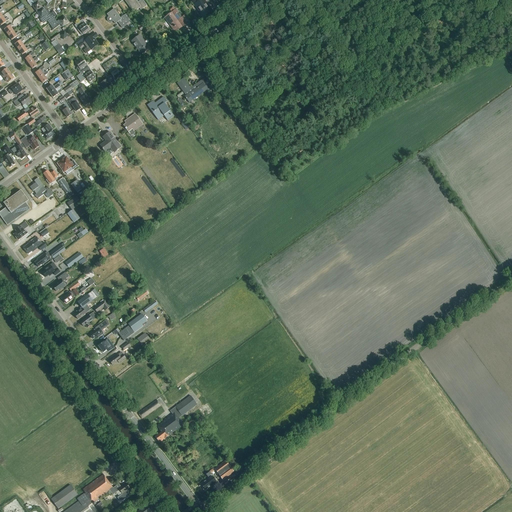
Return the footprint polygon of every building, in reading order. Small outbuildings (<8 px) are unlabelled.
[(37,0),(27,0),(27,1),(31,6),(32,6),(36,12),(40,10),(39,10),(42,7),(37,0)] [(140,0),(137,3),(135,0),(124,0),(133,13),(139,8),(141,10),(147,6),(142,0),(140,0)] [(202,17),(210,11),(207,6),(211,3),(209,0),(201,0),(202,0),(194,5),(202,17)] [(49,24),(55,19),(51,13),(48,15),(42,7),(39,10),(40,10),(36,12),(41,18),(39,19),(43,24),(47,21),(49,24)] [(167,16),(164,18),(165,18),(167,21),(169,20),(172,25),(170,26),(175,32),(186,24),(185,23),(189,20),(185,15),(181,18),(180,16),(181,16),(179,12),(178,13),(176,10),(175,10),(173,8),(171,9),(171,10),(173,12),(172,13),(170,14),(169,13),(166,15),(167,16)] [(120,18),(113,9),(107,14),(109,17),(108,17),(108,18),(107,18),(107,19),(107,20),(108,21),(109,22),(110,22),(111,22),(112,22),(113,21),(115,24),(118,22),(122,28),(129,23),(131,21),(126,15),(124,16),(120,18)] [(3,16),(0,18),(0,24),(1,26),(6,22),(9,20),(8,18),(5,20),(3,16)] [(55,19),(49,24),(53,30),(61,24),(63,27),(69,22),(64,16),(57,22),(55,19)] [(26,22),(30,29),(35,25),(31,19),(26,22)] [(89,30),(84,23),(84,22),(82,20),(74,25),(78,31),(80,30),(83,34),(89,30)] [(8,35),(13,31),(11,28),(14,26),(12,24),(9,26),(4,30),(8,35)] [(13,31),(8,35),(11,40),(17,36),(20,34),(18,32),(15,34),(13,31)] [(85,40),(83,36),(75,42),(79,48),(83,45),(82,45),(84,44),(87,49),(89,47),(91,50),(98,45),(94,39),(98,36),(95,33),(85,40)] [(142,54),(149,48),(140,36),(132,42),(137,49),(138,49),(142,54)] [(18,50),(24,46),(21,43),(24,41),(23,39),(20,41),(20,40),(14,44),(18,50)] [(50,48),(46,42),(42,45),(46,51),(50,48)] [(24,46),(18,50),(22,55),(27,51),(30,49),(29,47),(26,49),(24,46)] [(33,61),(33,60),(30,57),(34,54),(33,52),(29,55),(30,56),(25,59),(29,64),(33,61)] [(33,61),(29,64),(32,69),(37,66),(34,62),(38,59),(36,57),(33,60),(33,61)] [(81,73),(89,68),(87,65),(86,65),(80,58),(75,62),(78,67),(77,68),(81,73)] [(44,75),(43,74),(41,71),(44,68),(43,67),(39,69),(40,70),(35,73),(39,78),(44,75)] [(4,78),(10,73),(7,68),(1,73),(2,74),(1,75),(4,78)] [(90,71),(91,70),(89,68),(81,73),(76,77),(81,83),(87,79),(89,82),(95,78),(90,71)] [(69,80),(73,76),(68,69),(63,73),(69,80)] [(109,77),(115,85),(121,81),(119,79),(122,77),(117,69),(111,74),(112,75),(109,77)] [(44,75),(39,78),(42,84),(47,80),(44,76),(48,73),(46,71),(43,74),(44,75)] [(10,73),(4,78),(6,82),(7,81),(8,83),(14,79),(10,73)] [(110,89),(115,85),(109,77),(107,78),(107,79),(100,85),(104,90),(109,87),(110,89)] [(208,92),(213,89),(206,78),(191,89),(183,79),(177,83),(186,96),(185,97),(189,103),(197,97),(198,97),(199,96),(206,90),(208,92)] [(60,86),(50,94),(53,98),(58,94),(60,93),(63,97),(67,94),(67,93),(79,85),(76,81),(69,85),(70,86),(63,91),(61,89),(60,86)] [(14,93),(16,95),(23,90),(18,84),(11,89),(8,91),(11,94),(14,93)] [(50,94),(60,86),(58,84),(53,87),(52,85),(46,89),(50,94)] [(84,97),(82,94),(86,91),(83,87),(77,91),(81,95),(79,96),(80,99),(85,106),(90,103),(85,96),(84,97)] [(25,98),(22,95),(18,98),(18,99),(13,102),(17,107),(21,103),(23,106),(25,104),(27,106),(32,103),(27,96),(25,98)] [(165,104),(167,102),(164,98),(163,97),(155,103),(153,101),(147,105),(158,120),(164,116),(167,120),(173,116),(165,104)] [(76,112),(81,109),(76,102),(77,101),(75,98),(68,102),(70,105),(72,105),(76,112)] [(67,108),(65,105),(63,107),(65,110),(63,111),(67,118),(71,115),(67,108)] [(38,113),(35,107),(31,110),(31,109),(30,110),(28,108),(16,117),(19,122),(29,114),(32,117),(38,113)] [(133,131),(143,125),(135,114),(124,122),(126,124),(123,126),(128,132),(132,129),(133,131)] [(47,141),(54,135),(53,135),(54,134),(52,132),(53,131),(49,124),(41,130),(44,133),(46,136),(44,137),(47,141)] [(30,134),(33,132),(27,125),(25,127),(30,134)] [(121,147),(110,132),(103,137),(105,141),(100,145),(105,152),(107,155),(108,155),(109,155),(110,155),(121,147)] [(22,144),(17,137),(14,133),(9,136),(12,141),(14,139),(19,145),(16,148),(15,147),(11,150),(15,155),(16,154),(19,158),(20,157),(22,159),(27,155),(19,145),(22,144)] [(39,146),(37,144),(38,143),(33,136),(26,141),(29,145),(29,144),(34,150),(39,146)] [(14,164),(12,161),(9,156),(12,154),(7,147),(3,150),(7,155),(2,159),(7,165),(7,164),(10,168),(14,164)] [(61,170),(62,169),(64,172),(70,167),(73,170),(78,167),(73,161),(70,163),(66,158),(58,164),(60,166),(59,167),(61,170)] [(58,176),(54,171),(49,173),(48,171),(43,174),(48,180),(50,184),(54,181),(53,179),(58,176)] [(69,198),(74,194),(63,178),(58,182),(69,198)] [(42,193),(46,190),(45,189),(37,179),(34,181),(36,183),(30,187),(33,191),(34,191),(36,194),(35,196),(38,199),(43,195),(42,193)] [(77,193),(82,189),(77,181),(71,185),(77,193)] [(0,215),(7,226),(30,209),(25,203),(28,201),(21,191),(3,203),(6,207),(0,212),(0,215)] [(77,197),(67,203),(71,210),(81,203),(77,197)] [(111,211),(114,209),(109,202),(106,204),(111,211)] [(74,223),(80,219),(73,210),(67,214),(74,223)] [(18,241),(18,240),(26,234),(20,227),(15,230),(16,232),(13,234),(18,241)] [(85,228),(83,230),(81,227),(78,230),(83,236),(88,232),(85,228)] [(43,238),(49,233),(46,229),(39,233),(43,238)] [(42,244),(39,240),(36,237),(28,244),(23,248),(28,254),(32,252),(38,248),(41,251),(47,247),(44,243),(42,244)] [(38,260),(35,263),(38,267),(41,265),(42,265),(50,259),(50,260),(53,258),(54,259),(59,255),(65,250),(62,245),(55,250),(50,254),(49,255),(47,252),(45,253),(38,259),(38,260)] [(104,248),(99,251),(103,257),(108,254),(104,248)] [(73,266),(83,258),(79,253),(69,260),(73,266)] [(45,270),(42,273),(46,278),(50,275),(50,276),(53,273),(55,276),(60,272),(55,265),(53,263),(50,265),(44,269),(45,270)] [(65,283),(65,282),(67,281),(66,279),(68,277),(65,273),(57,279),(59,281),(55,284),(56,285),(52,287),(56,292),(59,290),(60,290),(67,285),(67,284),(66,283),(65,283)] [(71,292),(80,285),(77,281),(68,288),(71,292)] [(79,294),(75,289),(71,293),(70,292),(65,296),(65,297),(62,299),(66,304),(79,294)] [(138,300),(141,298),(147,293),(145,290),(135,297),(138,300)] [(77,313),(74,315),(78,320),(86,313),(90,310),(87,305),(92,301),(97,298),(92,291),(87,295),(78,302),(82,308),(76,312),(77,313)] [(106,311),(110,307),(105,301),(94,309),(97,313),(103,308),(106,311)] [(96,317),(93,313),(89,316),(89,315),(83,320),(83,321),(80,323),(83,327),(85,325),(87,328),(90,325),(89,323),(93,320),(92,320),(96,317)] [(147,321),(142,314),(128,324),(129,326),(119,334),(124,340),(143,327),(142,325),(147,321)] [(94,332),(89,335),(92,339),(95,337),(96,338),(102,333),(100,331),(98,328),(93,331),(94,332)] [(141,344),(148,339),(144,333),(137,339),(141,344)] [(114,348),(108,339),(97,346),(103,353),(107,350),(109,352),(114,348)] [(124,351),(130,346),(128,343),(121,347),(124,351)] [(125,358),(121,353),(118,355),(117,354),(112,358),(112,359),(109,361),(112,366),(118,362),(119,363),(125,358)] [(161,442),(183,425),(178,418),(197,405),(190,396),(170,411),(172,414),(156,426),(161,432),(155,437),(158,441),(160,440),(161,442)] [(142,419),(160,406),(156,400),(138,413),(142,419)] [(222,480),(234,472),(225,461),(214,469),(215,471),(222,480)] [(78,501),(63,511),(97,511),(95,509),(91,503),(92,502),(92,503),(110,491),(113,495),(116,493),(119,490),(122,494),(117,498),(120,502),(130,496),(126,491),(130,489),(126,483),(121,487),(119,484),(113,488),(103,475),(82,489),(85,494),(84,495),(84,494),(76,499),(78,501)] [(205,481),(201,485),(203,487),(203,488),(204,489),(205,489),(205,490),(210,487),(210,488),(212,486),(216,483),(211,477),(207,480),(207,479),(205,481)] [(58,509),(77,495),(70,485),(51,500),(58,509)]
